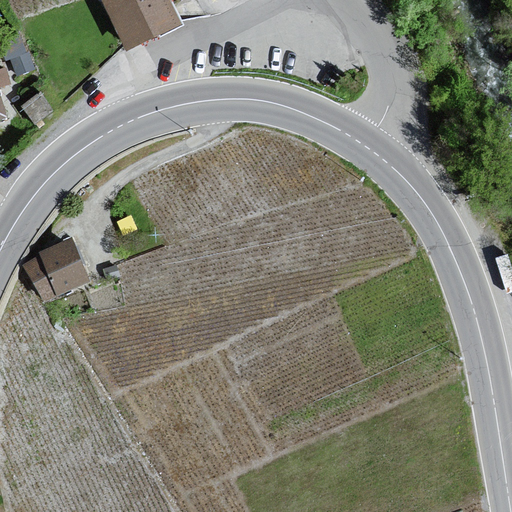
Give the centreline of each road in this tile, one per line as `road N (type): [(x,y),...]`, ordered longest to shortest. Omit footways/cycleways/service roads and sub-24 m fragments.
road 1 (tertiary): [(0,252),(56,170),(105,133),(163,109),(262,100),(374,150)]
road 2 (tertiary): [(374,150),(411,185),(458,264),(511,504)]
road 3 (residential): [(338,0),(404,81),(374,150)]
